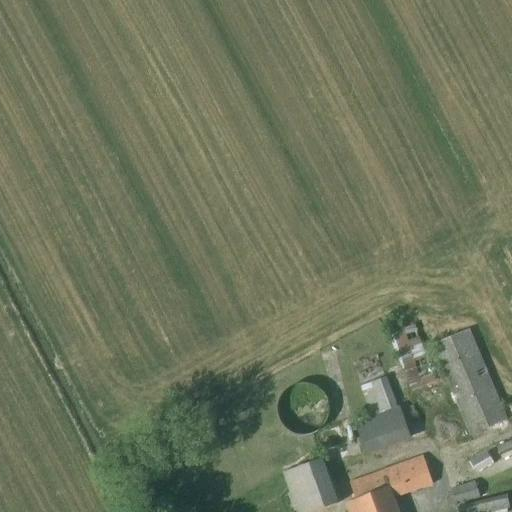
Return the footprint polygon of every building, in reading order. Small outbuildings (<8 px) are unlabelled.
[(393,332),(414,390),(440,381),(418,322),(393,332)] [(508,418),(470,329),(432,344),(470,435),(508,418)] [(399,407),(388,377),(362,386),(366,397),(364,397),(371,416),(355,422),(367,456),(412,440),(401,406),(399,407)] [(313,385),(304,383),(299,384),(293,386),(286,390),(283,395),(280,400),(278,408),(279,413),(280,419),(283,424),(286,428),(293,433),(299,435),(304,435),(313,434),(318,432),(322,428),(327,421),(330,416),(330,411),(330,405),(329,400),(326,395),(322,390),(318,387),(313,385)] [(511,439),(496,446),(500,455),(511,450),(511,439)] [(486,451),(469,461),(474,469),(491,459),(486,451)] [(434,485),(424,456),(350,482),(357,500),(347,503),(349,511),(398,511),(394,499),(434,485)] [(315,511),(340,503),(324,458),(283,473),(297,511),(315,511)] [(452,488),(456,505),(481,498),(476,482),(452,488)] [(497,511),(511,509),(507,495),(459,507),(460,511),(497,511)]
